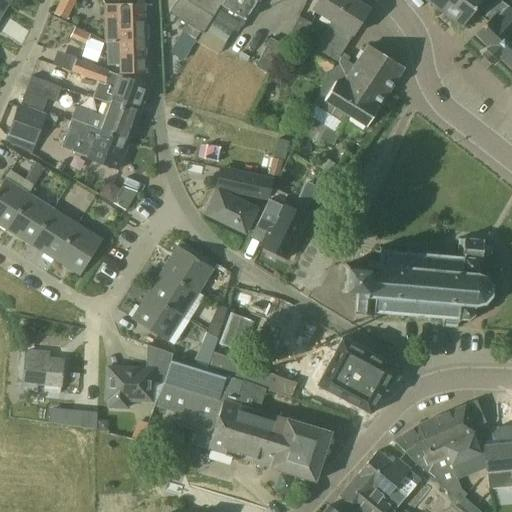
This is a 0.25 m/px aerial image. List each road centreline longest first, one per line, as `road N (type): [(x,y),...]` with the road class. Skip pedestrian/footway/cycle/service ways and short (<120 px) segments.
road 1 (unclassified): [(180,199),(237,264),(398,360),(425,386)]
road 2 (residential): [(0,250),(101,315),(180,199)]
road 3 (tertiary): [(511,162),(436,98),(415,31),(389,0)]
road 4 (residential): [(152,0),(161,139),(180,199)]
road 5 (residential): [(302,511),(392,411),(425,386)]
